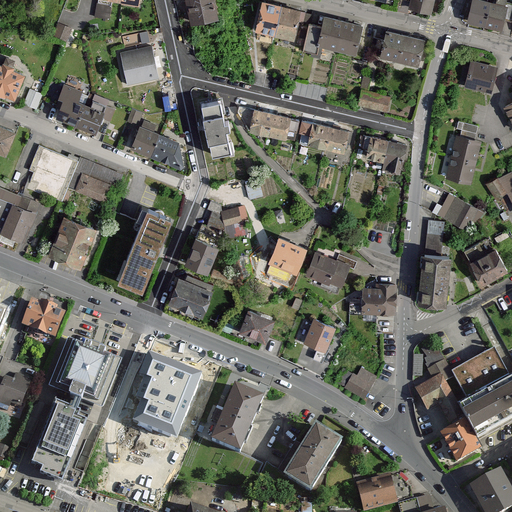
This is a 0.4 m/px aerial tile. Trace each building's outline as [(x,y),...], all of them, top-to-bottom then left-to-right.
[(213,0),(184,0),(190,22),(217,15),(213,0)] [(406,0),(406,4),(429,10),(431,0),(406,0)] [(499,0),(470,0),(464,22),(501,33),(510,3),(499,0)] [(305,12),(263,1),(255,32),(297,43),(305,12)] [(319,49),(356,58),(364,26),(324,16),(320,30),(310,27),(304,54),(317,57),(319,49)] [(57,36),(70,38),(72,25),(60,23),(57,36)] [(425,41),(386,32),(380,58),(418,68),(425,41)] [(119,49),(126,83),(158,77),(152,43),(119,49)] [(497,64),(467,57),(460,84),(490,92),(497,64)] [(23,71),(0,62),(0,92),(12,97),(23,71)] [(321,98),(324,85),(298,79),(296,93),(321,98)] [(511,91),(511,99),(499,106),(511,131),(511,83),(509,85),(511,91)] [(67,84),(54,116),(93,131),(106,99),(67,84)] [(389,93),(359,86),(355,102),(385,109),(389,93)] [(26,101),(38,107),(44,92),(33,87),(26,101)] [(219,97),(200,102),(212,152),(231,147),(219,97)] [(129,118),(140,122),(144,110),(134,106),(129,118)] [(289,115),(252,107),(247,129),(285,137),(289,115)] [(348,128),(301,118),(296,139),(343,150),(348,128)] [(139,122),(130,147),(180,165),(180,139),(139,122)] [(0,123),(0,152),(4,154),(14,129),(0,123)] [(410,141),(367,131),(362,153),(383,158),(380,167),(402,172),(410,141)] [(481,139),(452,132),(442,174),(470,182),(481,139)] [(66,183),(105,198),(112,182),(117,184),(122,173),(75,154),(73,159),(37,145),(27,170),(31,172),(25,187),(59,200),(66,183)] [(511,167),(486,181),(507,220),(511,216),(511,167)] [(264,194),(262,181),(247,183),(250,197),(264,194)] [(0,195),(11,199),(14,188),(0,184),(0,195)] [(478,206),(446,190),(434,212),(467,229),(478,206)] [(0,196),(0,232),(22,241),(34,210),(0,196)] [(244,204),(222,210),(221,204),(211,201),(208,208),(212,209),(207,224),(201,222),(196,236),(215,244),(219,235),(228,238),(251,232),(244,204)] [(147,207),(119,281),(143,290),(171,216),(147,207)] [(63,211),(45,251),(82,268),(100,228),(63,211)] [(429,218),(428,249),(444,250),(445,219),(429,218)] [(278,233),(268,260),(297,272),(307,245),(278,233)] [(196,236),(185,262),(208,271),(218,245),(215,244),(196,236)] [(480,282),(508,270),(496,244),(492,246),(489,237),(465,248),(480,282)] [(349,262),(314,251),(307,275),(342,286),(349,262)] [(451,253),(421,251),(418,301),(447,303),(451,253)] [(234,277),(214,269),(211,276),(231,285),(234,277)] [(211,291),(179,278),(169,302),(202,315),(211,291)] [(394,313),(395,281),(359,280),(358,312),(394,313)] [(0,298),(0,332),(11,303),(0,298)] [(66,312),(32,298),(20,328),(54,342),(66,312)] [(274,316),(246,306),(238,329),(266,339),(274,316)] [(312,315),(303,340),(326,349),(335,324),(312,315)] [(122,360),(65,337),(45,385),(66,394),(74,397),(70,408),(53,402),(28,468),(61,480),(87,414),(77,410),(81,399),(103,408),(122,360)] [(511,375),(509,377),(493,349),(451,372),(444,359),(426,369),(431,379),(413,389),(426,411),(438,404),(450,426),(437,434),(454,465),(482,450),(477,439),(511,420),(511,375)] [(141,372),(152,376),(137,413),(174,429),(197,372),(150,352),(141,372)] [(355,374),(341,366),(333,380),(364,398),(378,375),(360,365),(355,374)] [(14,380),(4,376),(0,387),(0,411),(6,414),(10,404),(22,409),(34,380),(17,373),(14,380)] [(263,398),(232,386),(211,440),(241,452),(263,398)] [(342,441),(314,423),(281,474),(309,492),(342,441)] [(0,442),(0,456),(6,459),(11,447),(0,442)] [(511,482),(502,465),(467,484),(483,511),(501,511),(511,506),(511,482)] [(106,475),(103,490),(123,494),(125,478),(106,475)] [(389,475),(355,483),(361,510),(395,501),(389,475)] [(420,505),(433,503),(431,494),(419,496),(420,505)]
